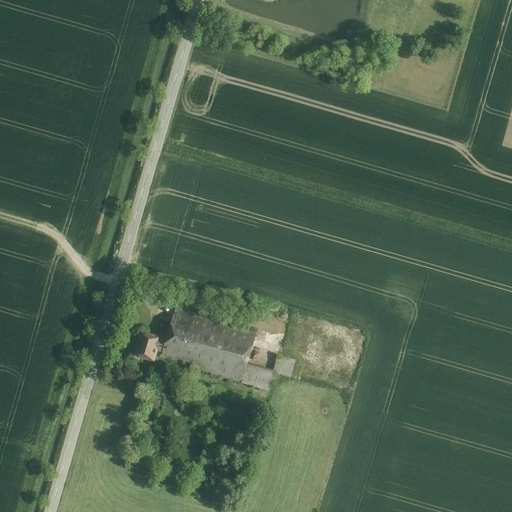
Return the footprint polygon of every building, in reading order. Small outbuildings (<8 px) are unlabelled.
[(258,331),(179,307),(169,342),(166,352),(164,357),(243,381),(249,362),(258,331)] [(163,336),(143,330),(136,354),(156,360),(159,350),(162,340),(163,336)] [(159,350),(166,352),(169,342),(162,340),(159,350)] [(283,355),(278,371),(292,375),(297,358),(283,355)] [(278,371),(249,362),(243,381),(273,390),(278,371)]
